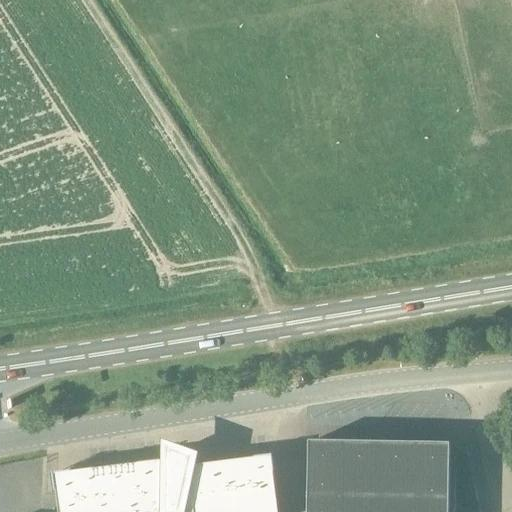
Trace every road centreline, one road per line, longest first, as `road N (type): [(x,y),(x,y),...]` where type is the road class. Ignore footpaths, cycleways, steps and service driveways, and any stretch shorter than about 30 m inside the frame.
road 1 (primary): [(0,370),(511,288)]
road 2 (unclassified): [(0,441),(482,373)]
road 3 (unclassified): [(507,511),(482,373)]
